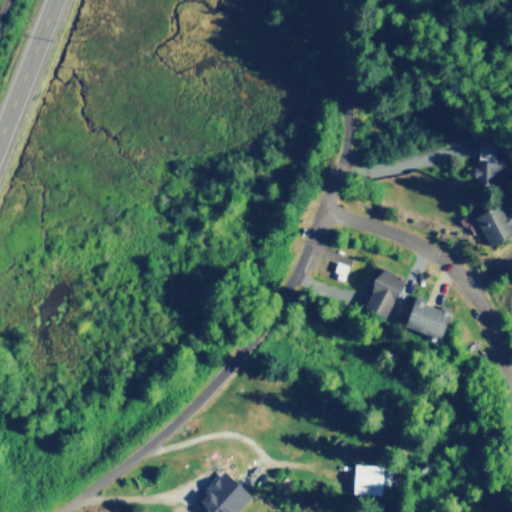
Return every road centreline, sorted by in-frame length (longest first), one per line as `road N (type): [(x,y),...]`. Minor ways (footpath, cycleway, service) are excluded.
road 1 (residential): [(64,511),(173,425),(241,353),(310,251),(345,151),(348,118),(316,0)]
road 2 (residential): [(511,380),(481,302),(436,253),(324,214)]
road 3 (trunk): [(0,127),(47,0)]
